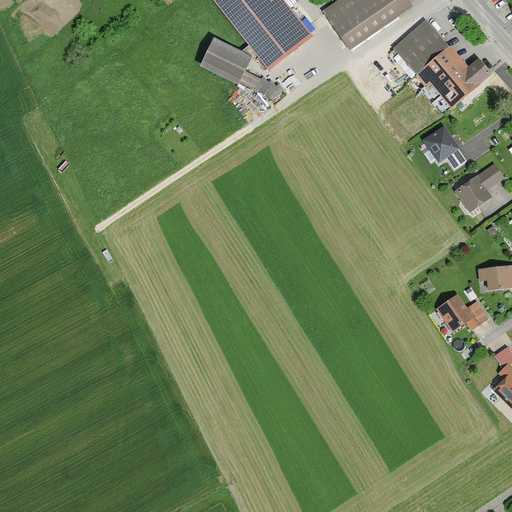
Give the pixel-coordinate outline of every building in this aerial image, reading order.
[(211,0),(270,75),(316,40),(284,0),(278,0),(273,4),(270,0),(211,0)] [(343,0),(324,13),(351,53),(415,9),(408,0),(343,0)] [(427,20),(394,48),(417,75),(416,76),(425,87),(430,83),(452,108),(492,74),(478,58),(468,67),(427,20)] [(216,43),(204,70),(256,92),(260,93),(265,98),(268,96),(272,102),(284,92),(280,87),(278,88),(272,83),(270,85),(264,79),(262,82),(249,76),(255,59),(216,43)] [(467,154),(444,121),(424,136),(447,168),(467,154)] [(456,193),(473,217),(494,203),(488,194),(506,181),(496,166),(456,193)] [(511,291),(511,269),(481,272),(482,285),(489,284),(490,293),(511,291)] [(460,297),(438,312),(455,337),(469,327),(473,333),(491,321),(478,302),(468,309),(460,297)] [(490,388),(511,409),(511,367),(509,365),(511,362),(511,352),(507,345),(492,356),(501,367),(497,373),(501,376),(490,388)]
